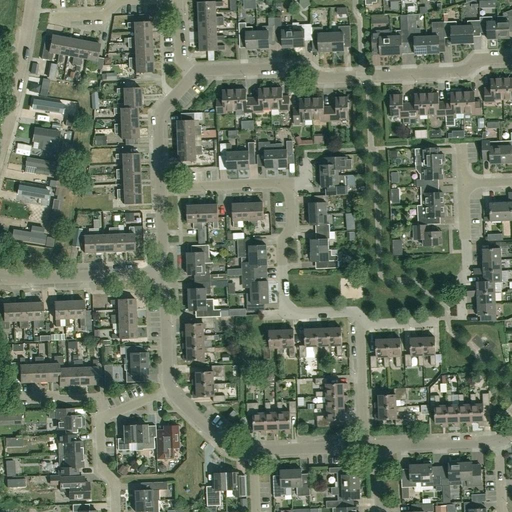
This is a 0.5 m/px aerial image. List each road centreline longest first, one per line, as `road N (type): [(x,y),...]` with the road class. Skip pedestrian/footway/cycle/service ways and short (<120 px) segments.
road 1 (residential): [(511,57),(473,74),(330,81),(293,68),(195,75)]
road 2 (residential): [(161,273),(0,277)]
road 3 (residential): [(0,147),(32,0)]
road 4 (residential): [(462,319),(464,183)]
road 5 (residential): [(195,75),(159,110),(161,192)]
road 6 (residential): [(286,314),(284,184)]
road 7 (residential): [(365,446),(359,317)]
road 8 (residential): [(284,184),(161,192)]
